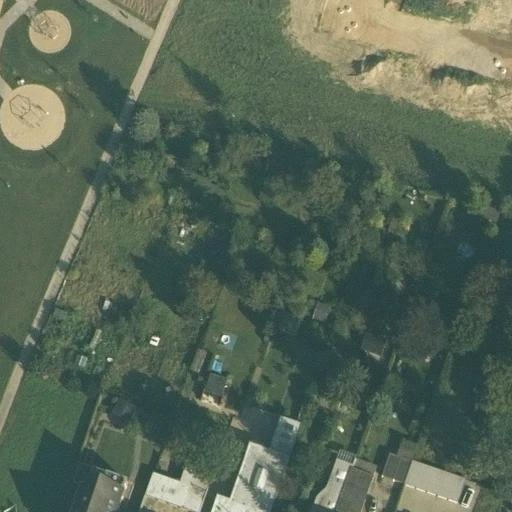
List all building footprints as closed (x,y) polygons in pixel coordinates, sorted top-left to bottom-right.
[(288,317),(286,333),(302,335),(303,319),(288,317)] [(282,418),(275,451),(297,456),(304,423),(282,418)] [(290,462),(251,448),(245,462),(273,472),(285,476),(290,462)] [(412,464),(390,457),(382,479),(404,487),(412,464)] [(258,511),(273,472),(245,462),(231,504),(253,511),(258,511)] [(356,470),(377,475),(379,467),(359,462),(356,470)] [(466,483),(412,464),(404,487),(458,505),(466,483)] [(338,466),(328,494),(329,495),(321,503),(318,510),(322,511),(337,511),(352,472),(338,466)] [(272,511),(285,476),(273,472),(258,511),(272,511)] [(352,472),(337,511),(361,511),(373,480),(352,472)] [(93,473),(87,491),(81,489),(72,511),(118,511),(128,485),(93,473)] [(189,489),(153,476),(145,498),(181,511),(189,489)] [(200,511),(208,491),(191,485),(189,489),(181,511),(184,511),(200,511)] [(218,500),(213,511),(227,511),(231,504),(218,500)]
